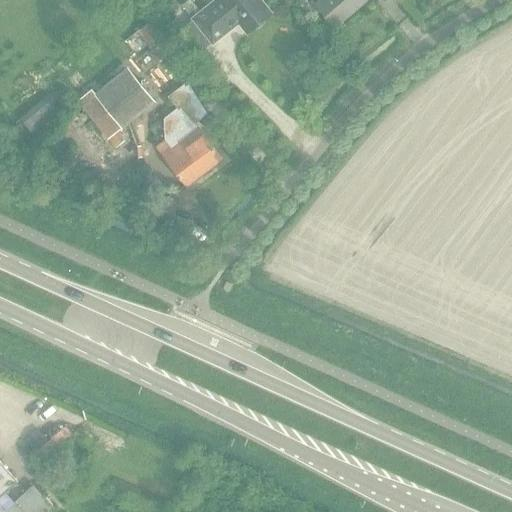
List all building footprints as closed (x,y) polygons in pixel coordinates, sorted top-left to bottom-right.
[(221,0),(222,1),(210,11),(207,7),(193,18),(212,42),(238,21),(247,31),(252,27),(257,28),(262,26),(264,22),(265,17),(270,12),(260,0),(221,0)] [(320,0),(315,5),(334,26),(363,0),(320,0)] [(110,137),(117,146),(124,140),(117,131),(155,101),(127,65),(81,101),(110,137)] [(10,120),(29,139),(41,126),(31,116),(50,98),(42,89),(10,120)] [(160,149),(188,184),(221,158),(179,105),(164,118),(164,141),(166,144),(160,149)] [(0,511),(1,511),(0,510),(0,495),(18,480),(0,458),(0,511)] [(56,511),(58,511),(37,485),(15,504),(15,506),(7,511),(56,511)]
